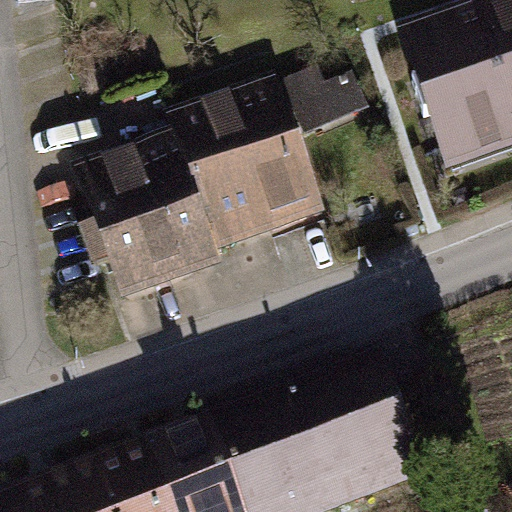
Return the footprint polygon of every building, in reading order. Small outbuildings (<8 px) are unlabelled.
[(511,2),(404,41),(453,179),(511,158),(511,2)] [(354,81),(294,108),(308,141),(368,115),(354,81)] [(179,139),(80,174),(126,307),(213,277),(198,236),(214,231),(223,257),(328,220),(281,85),(173,122),(179,139)] [(373,353),(206,416),(242,511),(290,511),(416,464),(373,353)] [(242,511),(206,416),(141,441),(167,511),(242,511)] [(167,511),(141,441),(90,460),(110,511),(167,511)] [(110,511),(90,460),(38,480),(50,511),(110,511)] [(50,511),(38,480),(0,494),(0,511),(50,511)]
